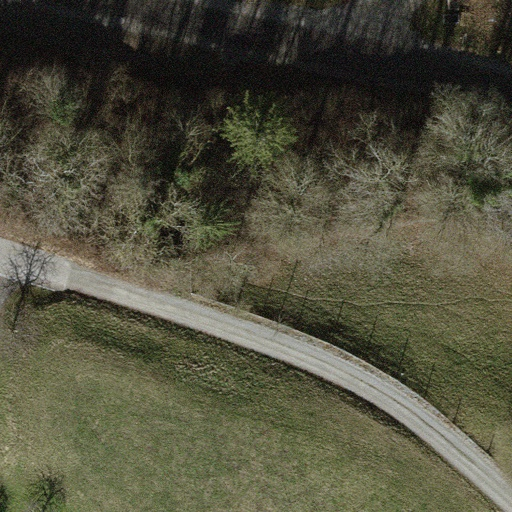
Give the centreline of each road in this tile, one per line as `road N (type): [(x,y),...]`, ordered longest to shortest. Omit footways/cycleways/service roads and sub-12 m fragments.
road 1 (track): [(511,498),(425,418),(312,354),(0,247)]
road 2 (residential): [(164,0),(341,45)]
road 3 (residential): [(341,45),(511,89)]
